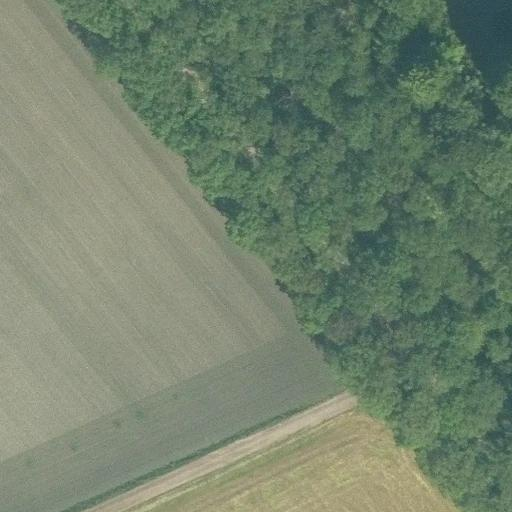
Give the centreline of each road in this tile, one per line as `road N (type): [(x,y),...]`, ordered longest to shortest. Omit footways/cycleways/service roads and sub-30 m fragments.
road 1 (track): [(132,0),(511,475)]
road 2 (track): [(95,511),(423,363)]
